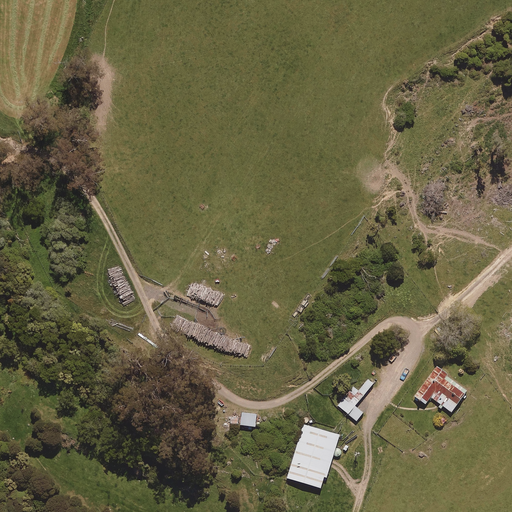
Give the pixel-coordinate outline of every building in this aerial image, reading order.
[(447,377),(448,375),(436,367),(414,397),(426,406),(431,399),(452,414),(468,393),(447,377)] [(367,379),(358,391),(353,386),(337,406),(358,422),(364,414),(355,406),(373,384),(367,379)] [(257,423),(257,416),(242,414),(240,427),(255,429),(256,427),(259,428),(259,423),(257,423)] [(239,426),(239,417),(229,417),(228,425),(239,426)] [(336,448),(340,436),(303,425),(286,480),(321,491),(325,480),(327,480),(334,457),(339,459),(342,450),(336,448)]
